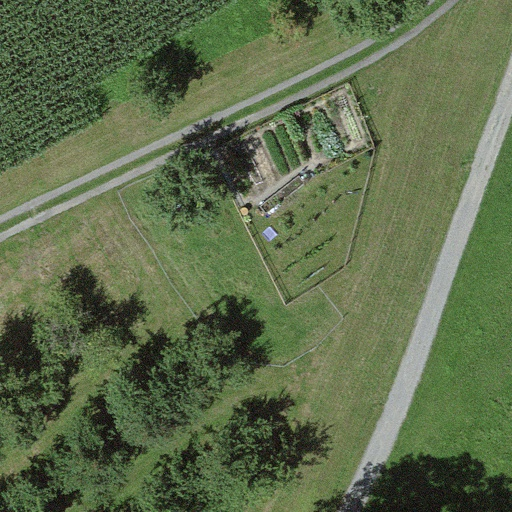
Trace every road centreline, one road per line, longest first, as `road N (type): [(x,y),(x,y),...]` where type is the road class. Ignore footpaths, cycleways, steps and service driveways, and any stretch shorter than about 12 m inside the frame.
road 1 (track): [(0,236),(367,58),(445,0)]
road 2 (track): [(353,511),(383,451),(511,97)]
